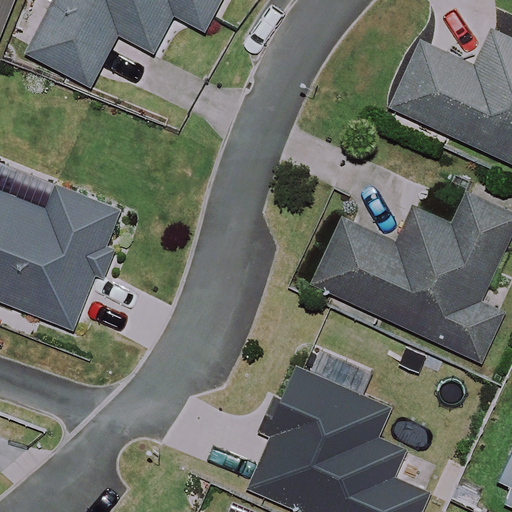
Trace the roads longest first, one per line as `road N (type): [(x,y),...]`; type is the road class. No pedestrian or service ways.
road 1 (residential): [(335,0),(268,102),(194,326),(132,424)]
road 2 (residential): [(132,424),(0,371)]
road 3 (residential): [(132,424),(48,511)]
